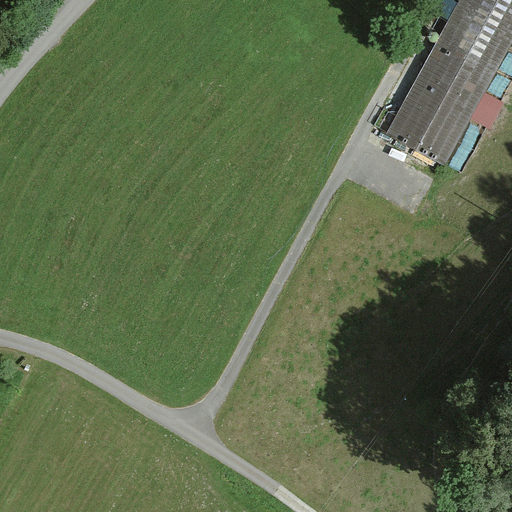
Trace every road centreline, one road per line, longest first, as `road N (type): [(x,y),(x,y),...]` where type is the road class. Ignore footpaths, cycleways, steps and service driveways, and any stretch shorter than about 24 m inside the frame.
road 1 (track): [(188,435),(222,397),(416,49)]
road 2 (track): [(0,337),(74,364),(304,511)]
